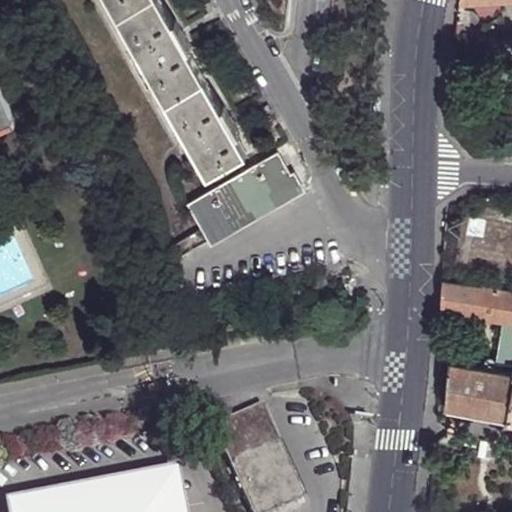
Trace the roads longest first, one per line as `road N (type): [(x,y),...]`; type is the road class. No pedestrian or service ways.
road 1 (tertiary): [(385,511),(418,169)]
road 2 (tertiary): [(418,169),(428,0)]
